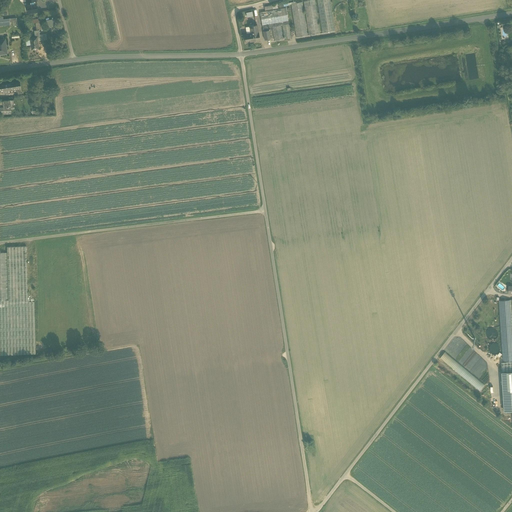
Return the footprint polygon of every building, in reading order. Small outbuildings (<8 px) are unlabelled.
[(314,0),(310,0),(303,2),(309,35),(320,34),(314,0)] [(330,0),(316,0),(322,33),(335,31),(330,0)] [(302,2),(291,5),(296,37),(308,36),(302,2)] [(30,5),(27,6),(28,13),(37,12),(36,5),(35,5),(30,5)] [(286,8),(260,12),(262,29),(266,28),(272,27),(281,26),(282,25),(289,24),(286,8)] [(0,25),(10,24),(9,19),(16,18),(15,15),(9,16),(9,18),(3,19),(2,16),(0,16),(0,25)] [(289,24),(282,25),(284,39),(291,38),(289,24)] [(250,34),(246,34),(244,35),(245,43),(260,41),(258,32),(257,25),(249,27),(250,34)] [(281,26),(272,27),(274,41),(283,39),(281,26)] [(266,31),(263,32),(264,40),(273,39),(272,30),(266,31)] [(42,35),(39,35),(38,31),(36,31),(34,31),(35,38),(37,37),(38,41),(43,40),(42,35)] [(35,38),(29,38),(31,50),(38,49),(37,41),(38,41),(37,37),(35,38)] [(3,85),(4,91),(7,91),(16,89),(20,89),(19,83),(15,83),(3,85)] [(13,100),(5,101),(6,108),(11,108),(14,107),(13,100)] [(26,246),(7,247),(7,252),(8,300),(0,300),(0,355),(35,354),(34,302),(28,302),(26,246)] [(7,252),(0,252),(0,300),(8,300),(7,252)] [(511,299),(499,300),(503,362),(501,362),(502,372),(511,371),(511,299)] [(494,339),(496,338),(497,336),(498,334),(497,332),(496,330),(494,329),(492,328),(490,328),(488,330),(487,332),(486,334),(487,336),(488,338),(490,339),(492,340),(494,339)] [(497,354),(499,352),(500,350),(500,348),(500,346),(498,345),(496,344),(494,344),(492,344),(490,346),(489,347),(489,350),(490,352),(491,353),(493,354),(495,354),(497,354)] [(445,353),(441,358),(479,391),(484,385),(445,353)] [(511,371),(502,372),(503,398),(504,404),(504,411),(511,410),(511,371)]
